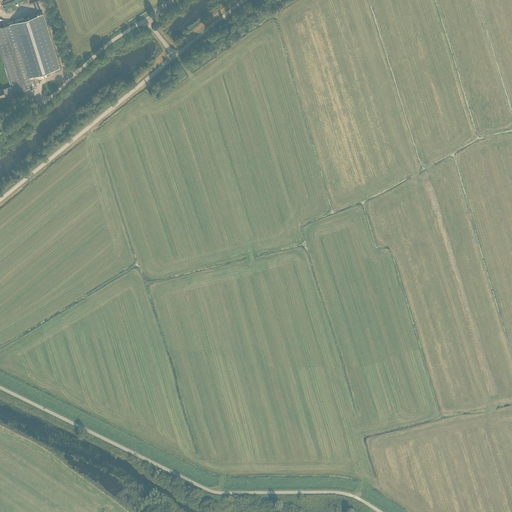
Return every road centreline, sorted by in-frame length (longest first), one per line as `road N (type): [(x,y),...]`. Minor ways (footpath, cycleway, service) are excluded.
road 1 (unclassified): [(378,511),(338,493),(201,489),(0,389)]
road 2 (unclassified): [(0,201),(175,57)]
road 3 (unclassified): [(36,92),(46,102),(95,50),(143,18)]
road 4 (track): [(69,78),(43,6),(0,11)]
